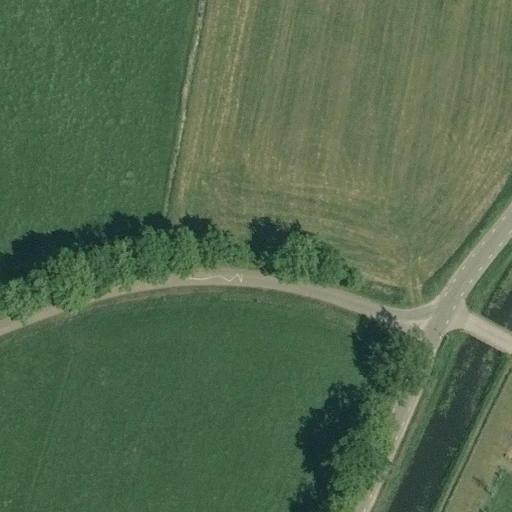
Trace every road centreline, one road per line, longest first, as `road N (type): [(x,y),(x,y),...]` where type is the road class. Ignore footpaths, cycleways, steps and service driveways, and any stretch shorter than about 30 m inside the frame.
road 1 (unclassified): [(433,329),(341,299),(234,280),(178,281),(0,319)]
road 2 (tertiary): [(357,511),(433,329)]
road 3 (tertiary): [(433,329),(511,220)]
